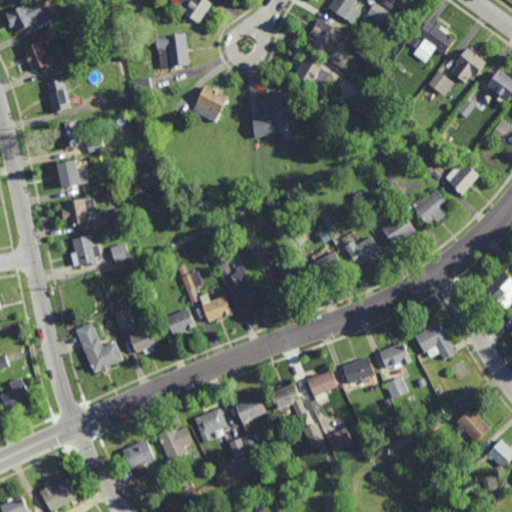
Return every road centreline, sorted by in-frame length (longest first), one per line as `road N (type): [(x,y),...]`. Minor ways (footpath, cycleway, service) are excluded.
road 1 (residential): [(511,204),(476,244),(394,299),(0,462)]
road 2 (residential): [(121,511),(76,428),(59,374),(0,99)]
road 3 (residential): [(511,387),(439,273)]
